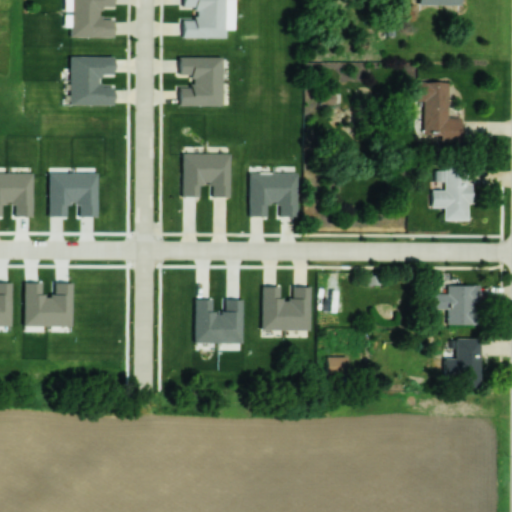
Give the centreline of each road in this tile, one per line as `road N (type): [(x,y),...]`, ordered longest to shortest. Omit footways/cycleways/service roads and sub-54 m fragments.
road 1 (residential): [(144,0),(143,384)]
road 2 (residential): [(511,250),(144,249)]
road 3 (residential): [(144,249),(0,248)]
